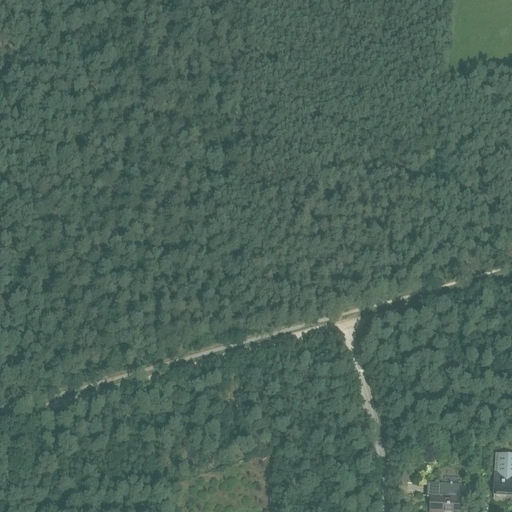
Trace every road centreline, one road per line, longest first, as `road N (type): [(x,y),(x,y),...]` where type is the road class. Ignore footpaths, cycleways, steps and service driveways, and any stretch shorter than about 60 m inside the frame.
road 1 (track): [(346,322),(0,419)]
road 2 (unclassified): [(386,511),(346,322)]
road 3 (track): [(511,277),(346,322)]
